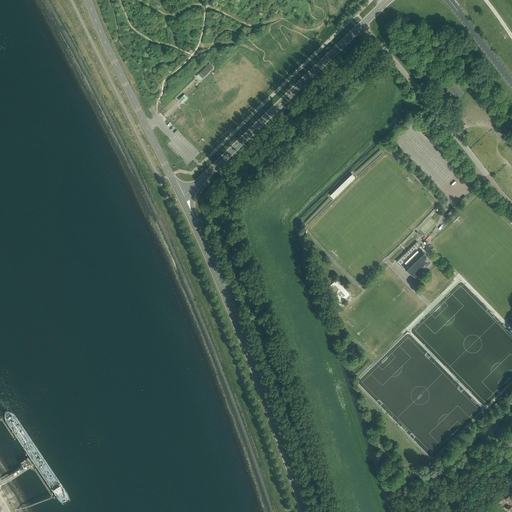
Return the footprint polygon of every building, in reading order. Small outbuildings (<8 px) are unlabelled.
[(213,65),(202,76),(206,80),(217,69),(213,65)] [(463,94),(453,81),(447,87),(457,100),(463,94)] [(179,99),(183,103),(189,98),(185,93),(179,99)] [(353,174),(330,194),(334,197),(356,177),(353,174)] [(416,278),(433,261),(420,247),(403,264),(416,278)] [(350,294),(336,279),(328,288),(342,302),(345,299),(350,294)] [(511,511),(511,493),(510,491),(503,497),(509,504),(506,508),(509,511),(511,511)]
